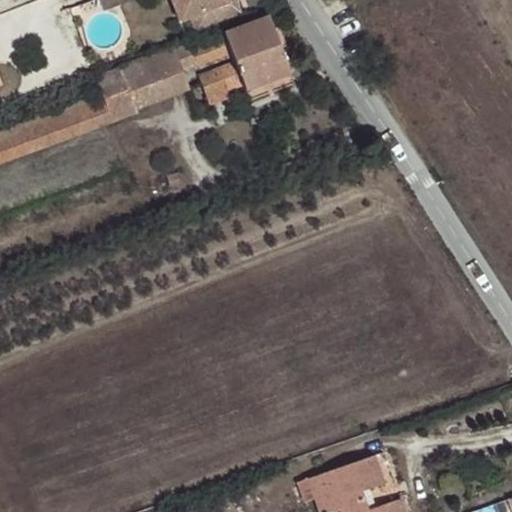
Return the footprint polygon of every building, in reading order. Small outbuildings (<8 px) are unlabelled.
[(198,16),(192,0),(180,0),(179,1),(187,20),(191,19),(198,16)] [(197,33),(244,15),(237,2),(229,5),(226,0),(192,0),(198,16),(191,19),(197,33)] [(223,37),(229,54),(233,64),(242,85),(244,92),(291,74),(269,18),(223,37)] [(182,71),(229,54),(223,37),(189,49),(188,46),(175,51),(182,71)] [(182,71),(175,51),(121,68),(127,85),(136,109),(189,89),(182,71)] [(93,73),(102,69),(99,60),(90,63),(93,73)] [(242,85),(233,64),(198,78),(209,106),(229,99),(226,91),(242,85)] [(136,109),(127,85),(0,133),(0,164),(137,114),(136,109)] [(384,485),(374,457),(297,483),(304,505),(316,501),(319,511),(341,511),(342,511),(341,511),(405,511),(401,500),(369,511),(362,492),(384,485)]
